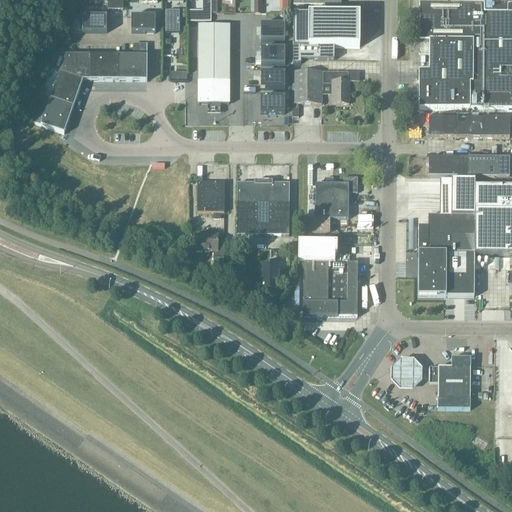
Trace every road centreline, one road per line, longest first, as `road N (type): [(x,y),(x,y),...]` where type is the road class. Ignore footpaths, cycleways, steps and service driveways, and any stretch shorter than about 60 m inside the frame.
road 1 (unclassified): [(247,511),(0,288)]
road 2 (primary): [(123,285),(328,416)]
road 3 (unclassified): [(0,377),(197,511)]
road 4 (primary): [(327,401),(186,310),(123,285)]
road 5 (unclassified): [(182,147),(97,147),(86,129),(95,104),(107,97),(144,104),(164,130)]
road 6 (unclassified): [(387,148),(182,147)]
road 7 (unclassified): [(389,328),(387,148)]
road 8 (primary): [(328,416),(470,511)]
road 9 (primary): [(482,511),(343,412)]
road 10 (unclassified): [(388,0),(387,148)]
road 11 (unclassified): [(389,328),(511,328)]
